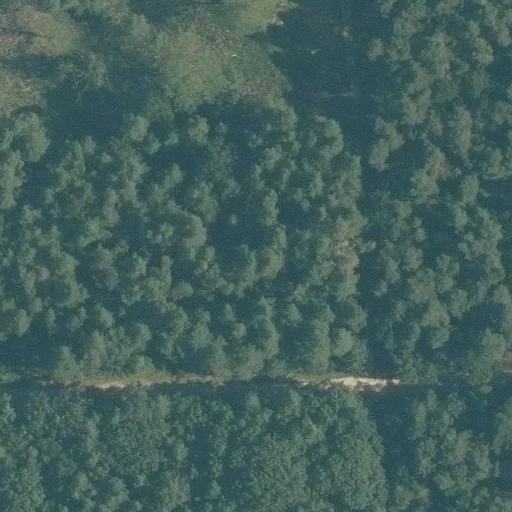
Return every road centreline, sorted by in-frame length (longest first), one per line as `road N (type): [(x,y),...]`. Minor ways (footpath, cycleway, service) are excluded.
road 1 (track): [(389,511),(348,0)]
road 2 (track): [(0,403),(379,386),(511,371)]
